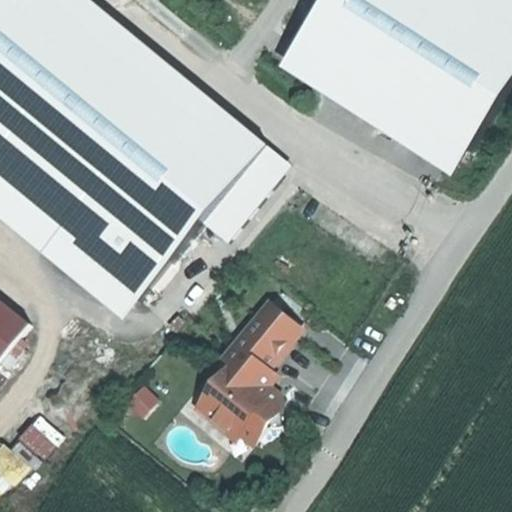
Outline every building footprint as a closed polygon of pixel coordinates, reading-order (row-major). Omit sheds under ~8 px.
[(0,0),(0,119),(93,196),(62,235),(144,302),(209,224),(255,167),(204,125),(51,0),(0,0)] [(457,178),(511,92),(511,0),(330,0),(287,68),(457,178)] [(220,105),(204,125),(255,167),(265,156),(264,141),(220,105)] [(0,183),(62,235),(93,196),(0,119),(0,183)] [(272,148),(264,141),(265,156),(271,148),(272,148)] [(294,168),(271,148),(265,156),(255,167),(209,224),(232,243),(294,168)] [(0,366),(36,323),(0,293),(0,366)] [(227,372),(216,385),(222,390),(202,413),(238,442),(244,435),(257,418),(271,429),(281,428),(279,404),(264,392),(263,391),(261,379),(298,335),(272,313),(224,369),(227,372)] [(0,445),(0,501),(65,433),(45,414),(13,447),(6,440),(0,445)] [(257,446),(271,429),(257,418),(244,435),(257,446)]
